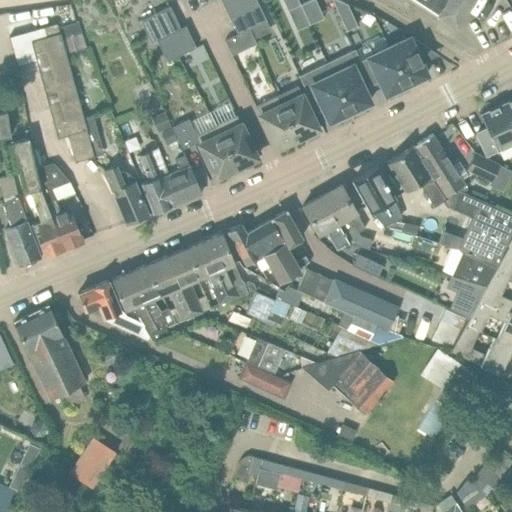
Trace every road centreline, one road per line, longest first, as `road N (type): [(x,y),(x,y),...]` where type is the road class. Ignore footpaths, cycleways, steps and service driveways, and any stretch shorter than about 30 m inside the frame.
road 1 (residential): [(511,61),(280,177),(0,296)]
road 2 (residential): [(511,406),(448,487),(433,494),(248,445),(230,457),(212,511)]
